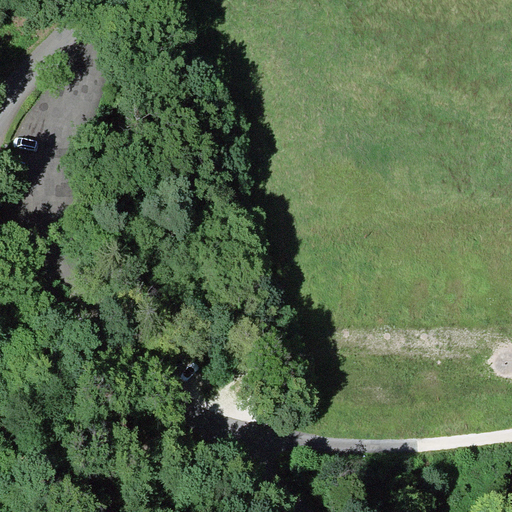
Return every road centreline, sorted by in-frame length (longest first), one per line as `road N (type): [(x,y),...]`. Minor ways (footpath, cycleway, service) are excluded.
road 1 (unclassified): [(0,244),(306,511)]
road 2 (track): [(207,426),(417,444),(511,432)]
road 3 (unclassified): [(95,0),(0,101)]
